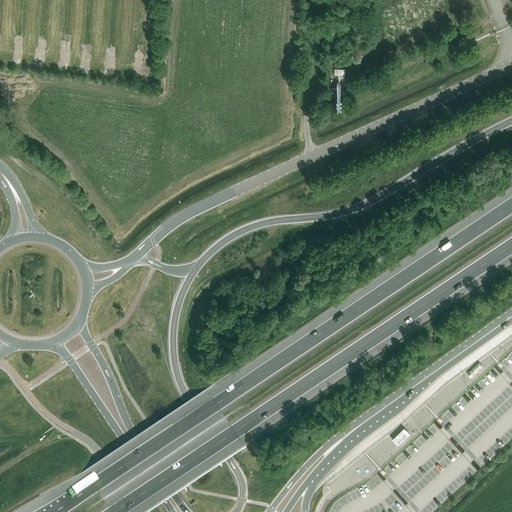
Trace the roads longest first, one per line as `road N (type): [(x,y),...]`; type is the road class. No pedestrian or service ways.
road 1 (motorway): [(511,205),(55,511)]
road 2 (motorway): [(115,511),(511,245)]
road 3 (unclassified): [(129,262),(191,211),(511,64)]
road 4 (primary): [(185,511),(128,424),(80,320)]
road 5 (primary): [(342,439),(511,316)]
road 6 (primary): [(51,343),(171,511)]
